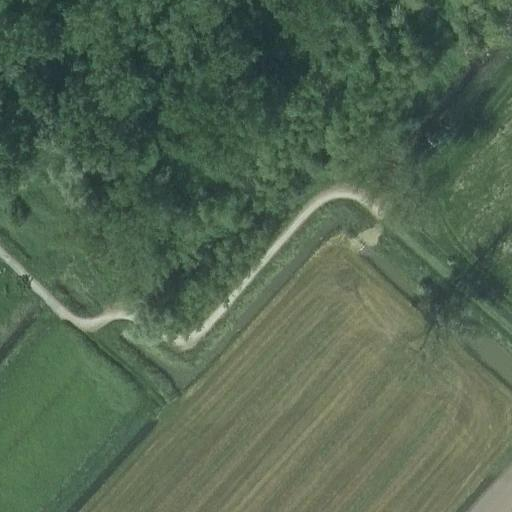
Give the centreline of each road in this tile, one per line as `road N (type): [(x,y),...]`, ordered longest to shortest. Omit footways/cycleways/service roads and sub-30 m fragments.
road 1 (track): [(378,215),(340,191),(326,195),(184,345),(126,315),(71,323),(0,254)]
road 2 (track): [(39,511),(147,395),(186,424)]
road 3 (track): [(511,84),(378,215)]
